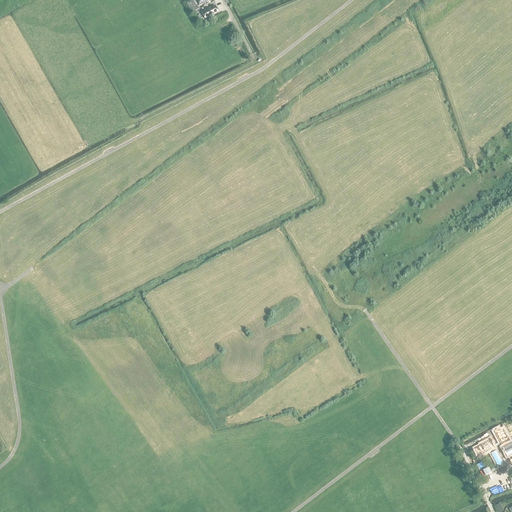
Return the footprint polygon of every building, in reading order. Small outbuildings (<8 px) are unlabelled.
[(212,0),(197,0),(195,1),(199,8),(213,0),(212,0)] [(204,10),(206,15),(217,9),(215,4),(204,10)] [(474,448),(478,456),(484,453),(484,454),(494,449),(493,446),(499,443),(501,446),(510,442),(504,430),(500,431),(499,429),(494,431),(498,440),(491,443),(490,440),(480,444),(481,445),(474,448)] [(511,443),(502,448),(507,457),(511,454),(511,443)] [(496,451),(491,454),(498,467),(503,464),(496,451)]
